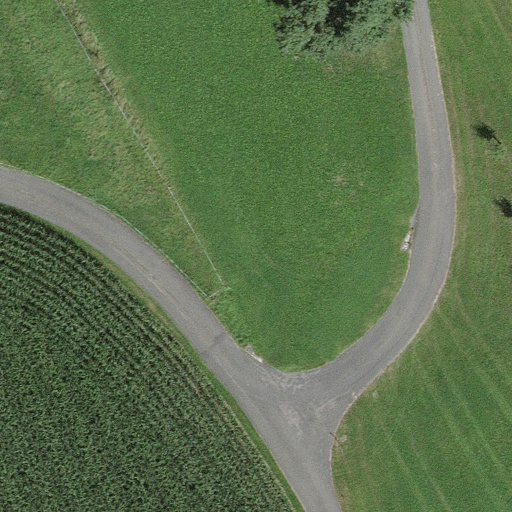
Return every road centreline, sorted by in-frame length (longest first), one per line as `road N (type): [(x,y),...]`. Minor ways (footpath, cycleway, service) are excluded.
road 1 (track): [(283,424),(390,342),(438,231),(421,0)]
road 2 (unclassified): [(0,189),(28,194),(145,266),(283,424)]
